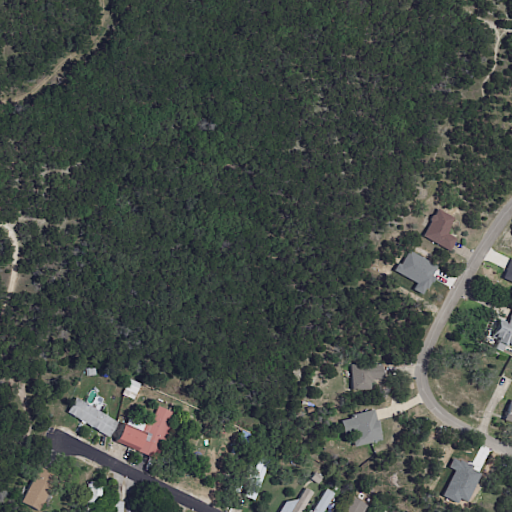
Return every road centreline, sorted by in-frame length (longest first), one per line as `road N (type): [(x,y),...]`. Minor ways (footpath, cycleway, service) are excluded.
road 1 (residential): [(511,454),(442,416),(421,380),(423,354),(445,308),(511,205)]
road 2 (residential): [(215,511),(43,413)]
